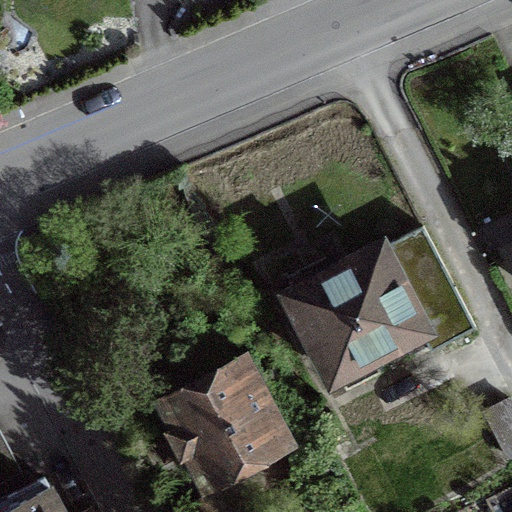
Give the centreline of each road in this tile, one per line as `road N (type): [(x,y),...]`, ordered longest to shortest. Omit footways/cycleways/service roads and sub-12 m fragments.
road 1 (tertiary): [(0,174),(404,0)]
road 2 (residential): [(0,256),(125,511)]
